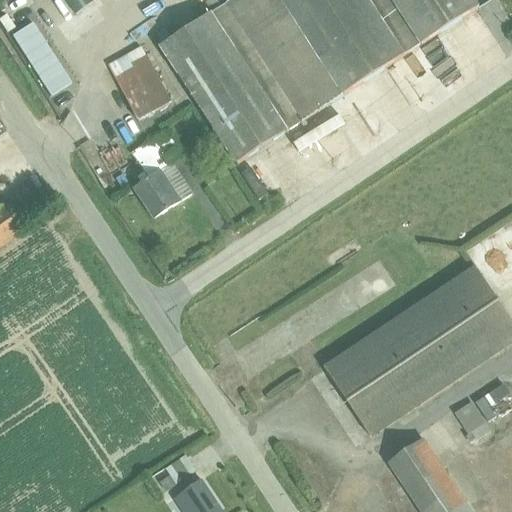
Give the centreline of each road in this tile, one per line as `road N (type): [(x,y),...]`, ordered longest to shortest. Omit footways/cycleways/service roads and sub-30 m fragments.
road 1 (unclassified): [(152,309),(511,67)]
road 2 (residential): [(152,309),(0,82)]
road 3 (unclassified): [(286,511),(152,309)]
